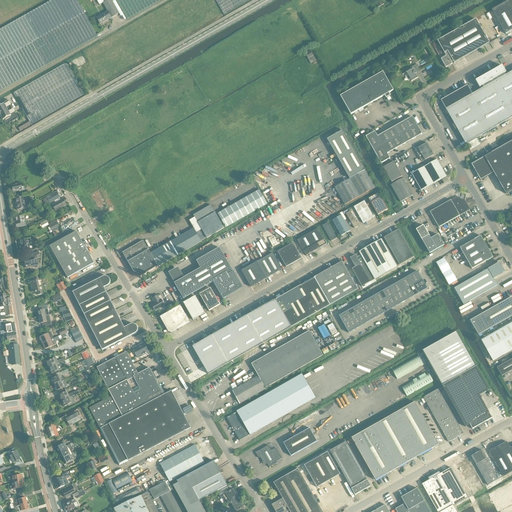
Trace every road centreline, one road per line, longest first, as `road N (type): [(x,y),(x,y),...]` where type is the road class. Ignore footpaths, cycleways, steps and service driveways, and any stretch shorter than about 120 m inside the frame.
road 1 (unclassified): [(166,349),(466,179)]
road 2 (tertiary): [(0,156),(270,0)]
road 3 (unclassified): [(419,265),(334,313),(347,337),(433,289)]
road 4 (unclassified): [(466,179),(420,97),(511,45)]
road 5 (tertiary): [(30,386),(0,196)]
road 6 (unclassified): [(154,329),(96,355),(65,293),(115,266)]
road 7 (unclassified): [(261,510),(166,349)]
road 8 (unclassified): [(349,511),(511,420)]
road 9 (unknown): [(245,482),(321,443),(378,401)]
road 10 (unknown): [(106,253),(243,188)]
